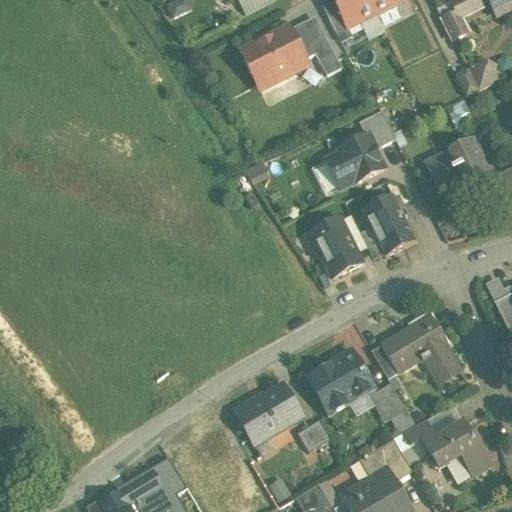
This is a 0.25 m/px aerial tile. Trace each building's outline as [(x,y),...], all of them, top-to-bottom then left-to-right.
[(167,21),(188,13),(183,0),(162,8),(167,21)] [(276,0),(240,0),(237,2),(245,19),(278,2),(276,0)] [(348,32),(331,0),(323,0),(318,3),(341,48),(353,42),(348,32)] [(366,0),(331,0),(348,32),(360,25),(362,29),(376,21),(376,22),(377,21),(366,0)] [(366,0),(377,21),(378,21),(392,13),(391,10),(399,5),(397,2),(400,0),(366,0)] [(476,0),(461,0),(451,6),(456,17),(459,22),(460,22),(482,11),(476,0)] [(511,0),(486,0),(497,19),(511,12),(511,11),(511,0)] [(456,17),(443,23),(454,43),(467,37),(460,22),(459,22),(456,17)] [(290,34),(242,58),(258,90),(274,82),(276,86),(292,78),(290,74),(306,66),(305,64),(301,55),(290,34)] [(326,42),(301,55),(305,64),(316,59),(319,67),(335,59),(326,42)] [(335,59),(319,67),(327,81),(342,73),(335,59)] [(495,69),(481,64),(478,71),(472,69),(470,76),(479,93),(479,94),(497,85),(499,78),(493,76),(495,69)] [(396,144),(381,116),(359,127),(364,137),(369,134),(379,152),(396,144)] [(341,158),(326,165),(340,193),(355,186),(356,188),(383,173),(366,140),(339,154),(341,158)] [(471,143),(449,154),(450,155),(424,167),(432,184),(452,174),(453,176),(459,173),(469,194),(491,183),(471,143)] [(511,180),(508,173),(498,178),(511,205),(511,180)] [(392,199),(362,215),(371,232),(384,259),(385,261),(416,245),(392,199)] [(340,226),(356,257),(367,252),(360,238),(351,220),(340,226)] [(339,223),(307,239),(314,253),(318,252),(333,282),(361,267),(356,257),(340,226),(339,223)] [(371,232),(360,238),(367,252),(374,265),(384,259),(371,232)] [(511,338),(511,308),(507,299),(494,306),(511,339),(511,338)] [(431,319),(382,349),(399,377),(422,363),(423,365),(424,364),(435,381),(457,368),(446,349),(448,348),(431,319)] [(399,377),(382,349),(372,355),(388,383),(399,377)] [(352,356),(325,372),(324,372),(307,382),(329,419),(374,392),(352,356)] [(406,414),(391,387),(375,396),(391,423),(406,414)] [(283,388),(252,407),(251,405),(234,415),(254,449),(287,429),(288,430),(302,421),(283,388)] [(426,424),(404,437),(411,449),(421,443),(433,436),(426,424)] [(319,425),(298,437),(309,456),(330,444),(319,425)] [(463,426),(436,442),(433,436),(421,443),(440,473),(450,467),(462,487),(493,468),(476,440),(473,441),(463,426)] [(187,451),(160,467),(159,465),(125,485),(140,511),(171,511),(183,506),(180,501),(212,481),(229,511),(230,511),(251,500),(252,500),(253,499),(235,470),(238,469),(217,433),(216,434),(217,436),(189,452),(187,451)] [(412,476),(394,443),(379,452),(398,484),(412,476)] [(410,511),(388,473),(340,501),(346,511),(410,511)] [(278,482),(266,489),(275,504),(287,498),(278,482)] [(332,511),(319,488),(279,511),(332,511)]
